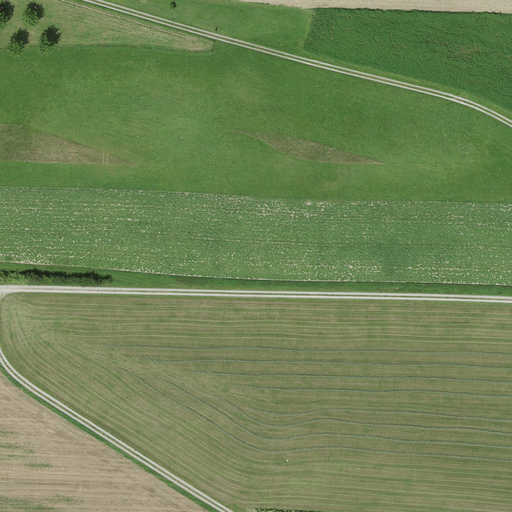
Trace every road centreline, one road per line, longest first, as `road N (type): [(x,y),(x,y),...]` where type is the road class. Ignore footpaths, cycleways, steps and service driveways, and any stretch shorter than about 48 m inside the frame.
road 1 (track): [(0,289),(511,301)]
road 2 (track): [(511,124),(459,100),(88,0)]
road 3 (track): [(228,511),(35,389),(0,354)]
